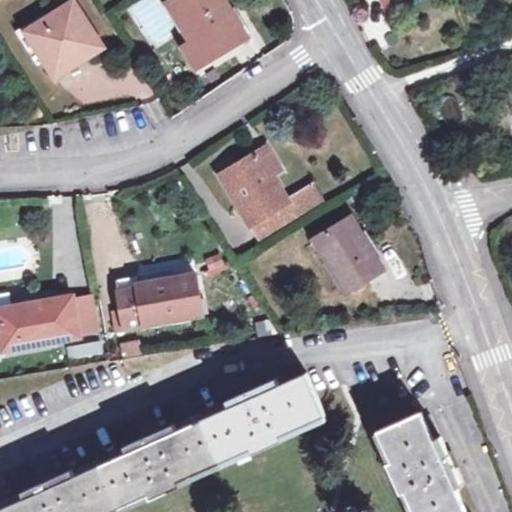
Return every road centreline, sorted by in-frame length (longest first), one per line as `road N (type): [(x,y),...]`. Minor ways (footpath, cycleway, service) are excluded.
road 1 (residential): [(441,218),(311,0)]
road 2 (residential): [(511,414),(441,218)]
road 3 (unknown): [(427,321),(476,447)]
